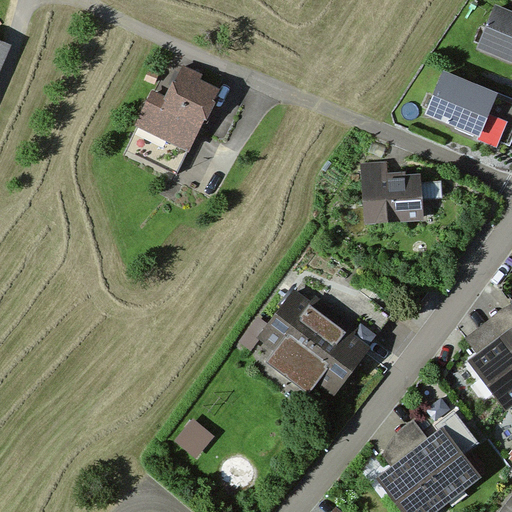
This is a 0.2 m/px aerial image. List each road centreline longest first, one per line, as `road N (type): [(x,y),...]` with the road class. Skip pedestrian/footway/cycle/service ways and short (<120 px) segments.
road 1 (residential): [(87,0),(511,194)]
road 2 (residential): [(289,511),(388,395),(511,221)]
